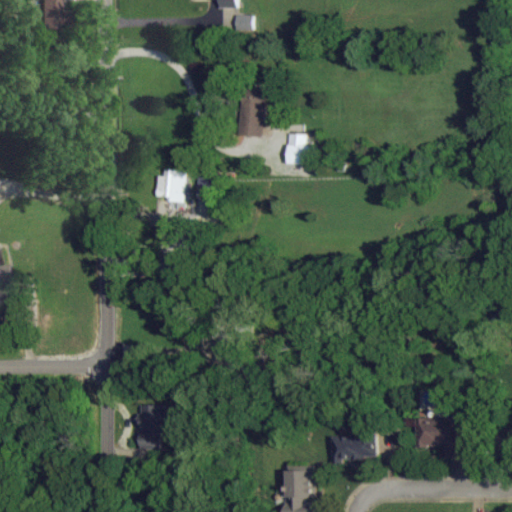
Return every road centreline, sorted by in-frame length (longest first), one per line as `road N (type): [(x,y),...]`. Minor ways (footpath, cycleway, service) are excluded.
road 1 (tertiary): [(107,0),(107,511)]
road 2 (residential): [(358,511),(364,499),(391,488),(511,488)]
